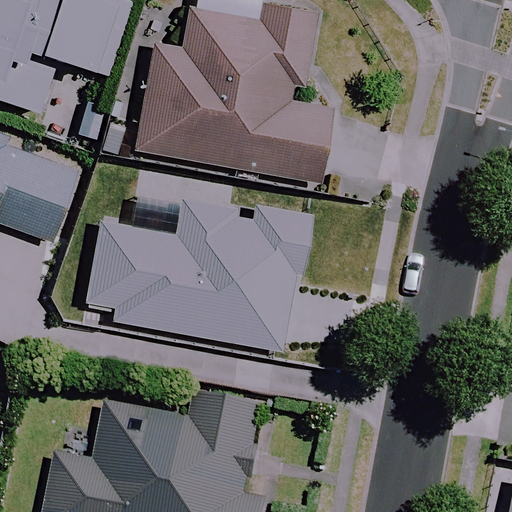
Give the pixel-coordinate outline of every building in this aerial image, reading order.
[(0,0),(0,103),(32,114),(50,62),(102,80),(128,0),(51,0),(49,5),(33,0),(0,0)] [(314,16),(261,8),(259,24),(189,13),(183,54),(155,50),(139,156),(320,184),(331,112),(300,107),(314,16)] [(7,143),(0,140),(0,229),(49,247),(75,176),(4,151),(7,143)] [(306,224),(183,200),(175,238),(101,224),(83,315),(281,353),(306,224)] [(264,415),(195,402),(191,425),(107,409),(97,467),(58,460),(48,511),(266,511),(268,504),(249,500),(264,415)]
